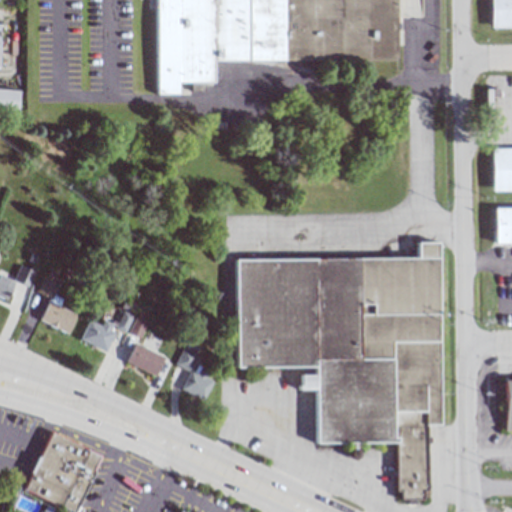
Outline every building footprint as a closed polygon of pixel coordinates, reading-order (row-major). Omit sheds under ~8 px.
[(391,0),(392,60),(208,61),(208,82),(199,82),(199,92),(186,92),(186,83),(173,83),(173,94),(151,95),(151,0),(391,0)] [(511,27),(485,28),(484,0),(511,0),(511,27)] [(0,90),(13,92),(11,115),(0,113),(0,90)] [(485,150),(511,149),(511,187),(508,188),(508,192),(485,192),(485,150)] [(488,209),(511,208),(511,244),(488,245),(488,209)] [(412,257),(412,242),(432,242),(434,426),(421,426),(421,493),(417,493),(417,502),(409,502),(409,506),(402,506),(402,502),(395,502),(395,493),(391,493),(390,443),(310,444),(310,393),(293,393),(293,386),(295,386),(295,375),(310,375),(309,367),(230,368),(229,259),(412,257)] [(15,266),(30,273),(23,288),(8,281),(15,266)] [(71,316),(62,335),(34,321),(43,302),(44,303),(45,300),(31,293),(38,278),(53,286),(48,296),(57,300),(54,308),(71,316)] [(0,279),(8,284),(0,301),(0,279)] [(84,322),(95,327),(98,321),(104,324),(106,325),(112,311),(118,314),(118,312),(122,314),(128,317),(119,335),(110,330),(109,333),(105,331),(105,332),(109,334),(100,353),(74,341),(84,322)] [(131,318),(142,323),(134,340),(123,334),(131,318)] [(185,341),(194,346),(189,354),(181,350),(185,341)] [(129,344),(159,359),(150,378),(120,364),(129,344)] [(178,349),(192,357),(183,373),(169,366),(178,349)] [(185,371),(188,373),(192,367),(203,373),(200,379),(207,383),(197,403),(174,391),(185,371)] [(499,378),(511,377),(511,429),(499,430),(499,378)] [(96,455),(89,470),(90,471),(73,506),(79,509),(77,511),(65,511),(17,488),(46,430),(96,455)]
